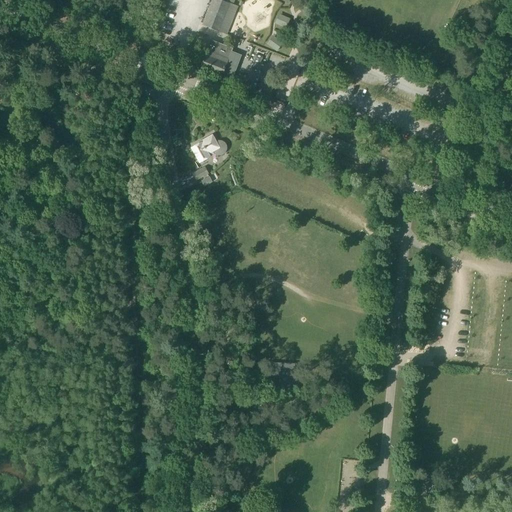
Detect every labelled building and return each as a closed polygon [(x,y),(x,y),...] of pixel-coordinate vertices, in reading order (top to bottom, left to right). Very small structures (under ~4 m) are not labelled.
[(235,14),(238,7),(233,5),(225,2),(220,0),(212,0),(202,25),(227,35),(235,14)] [(313,2),(305,4),(306,12),(315,10),(313,2)] [(281,16),(278,24),(286,28),(290,20),(281,16)] [(275,39),(270,45),(277,51),(282,44),(275,39)] [(222,77),(233,49),(211,41),(200,69),(222,77)] [(217,141),(216,142),(213,136),(201,142),(202,143),(192,148),(197,157),(200,163),(210,157),(209,154),(213,152),(213,153),(214,154),(216,155),(217,156),(219,156),(220,156),(222,156),(223,155),(224,155),(225,154),(226,152),(227,151),(227,149),(227,148),(227,146),(226,145),(226,144),(225,143),(223,142),(222,141),(220,141),(219,141),(217,141)] [(197,180),(206,175),(208,174),(205,168),(194,174),(197,180)] [(269,329),(268,345),(277,345),(277,329),(269,329)] [(364,339),(350,338),(349,354),(317,352),(316,360),(362,363),(364,339)] [(282,363),(282,346),(274,346),(274,352),(263,352),(263,357),(274,357),(274,363),(282,363)] [(279,377),(279,389),(294,390),(294,377),(279,377)]
